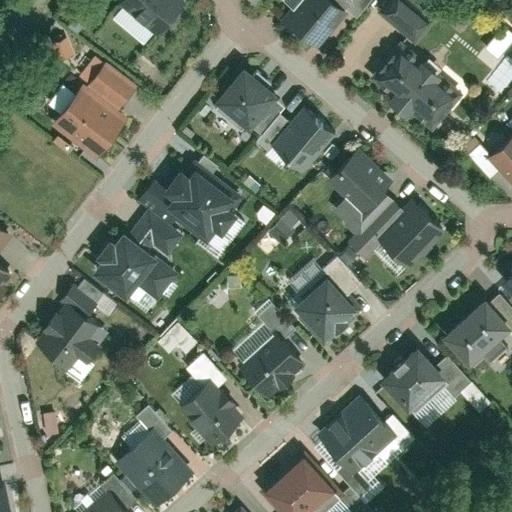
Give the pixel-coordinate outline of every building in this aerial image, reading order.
[(119,0),(155,30),(180,0),(119,0)] [(336,0),(290,0),(279,15),(316,44),(345,6),(336,0)] [(424,0),(389,0),(382,10),(420,40),(441,14),(424,0)] [(399,38),(370,73),(431,123),(460,88),(399,38)] [(46,117),(93,154),(125,115),(115,107),(134,83),(103,58),(83,82),(78,78),(46,117)] [(244,123),(274,89),(241,60),(211,93),(244,123)] [(303,167),(334,131),(299,102),(269,138),(303,167)] [(485,150),(511,180),(511,127),(485,150)] [(391,175),(355,142),(322,176),(340,194),(328,207),(355,232),(390,195),(381,186),(391,175)] [(241,194),(192,160),(186,168),(176,161),(161,182),(151,174),(135,198),(147,206),(169,222),(173,216),(204,238),(212,227),(216,230),(241,194)] [(372,230),(409,265),(444,229),(407,194),(372,230)] [(181,230),(169,222),(147,206),(129,231),(120,224),(112,236),(107,232),(93,252),(98,255),(89,268),(123,293),(133,280),(155,296),(176,267),(150,248),(154,242),(166,251),(181,230)] [(286,241),(301,221),(288,211),(272,231),(286,241)] [(0,288),(12,271),(0,262),(0,244),(9,232),(0,225),(0,288)] [(287,299),(323,340),(359,309),(344,291),(357,280),(334,253),(319,265),(323,269),(287,299)] [(511,260),(497,275),(511,289),(511,260)] [(63,300),(33,340),(67,366),(78,351),(86,357),(108,328),(84,310),(92,299),(69,282),(58,296),(63,300)] [(509,322),(483,295),(480,291),(439,329),(468,360),(509,322)] [(235,361),(266,395),(304,360),(283,336),(293,327),(270,301),(256,314),(270,329),(235,361)] [(190,350),(202,340),(181,318),(160,338),(173,351),(183,342),(190,350)] [(444,373),(412,339),(376,372),(407,406),(444,373)] [(206,376),(175,404),(211,443),(242,415),(206,376)] [(360,389),(339,409),(375,447),(396,427),(360,389)] [(339,409),(318,429),(354,467),(375,447),(339,409)] [(59,431),(60,412),(48,411),(47,430),(59,431)] [(112,458),(151,503),(190,469),(151,424),(112,458)] [(298,448),(278,467),(315,507),(335,488),(298,448)] [(278,467),(258,485),(283,511),(309,511),(315,507),(278,467)] [(0,511),(10,511),(2,473),(0,473),(0,511)] [(129,511),(106,486),(78,511),(129,511)] [(252,511),(242,500),(228,511),(252,511)]
